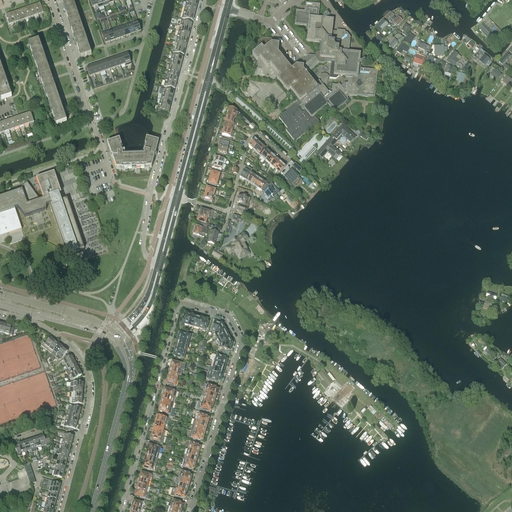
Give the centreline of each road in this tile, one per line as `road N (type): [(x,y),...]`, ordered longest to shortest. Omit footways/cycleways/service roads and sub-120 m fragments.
road 1 (residential): [(119,511),(179,303),(228,316),(241,341),(189,511)]
road 2 (residential): [(206,0),(149,198),(141,247),(157,261)]
road 3 (residential): [(115,184),(49,0)]
road 4 (residential): [(0,312),(41,324),(80,359),(90,392),(81,435)]
road 5 (tertiary): [(92,511),(126,384)]
road 6 (residential): [(227,211),(252,135),(287,161)]
road 7 (tertiary): [(116,331),(0,294)]
